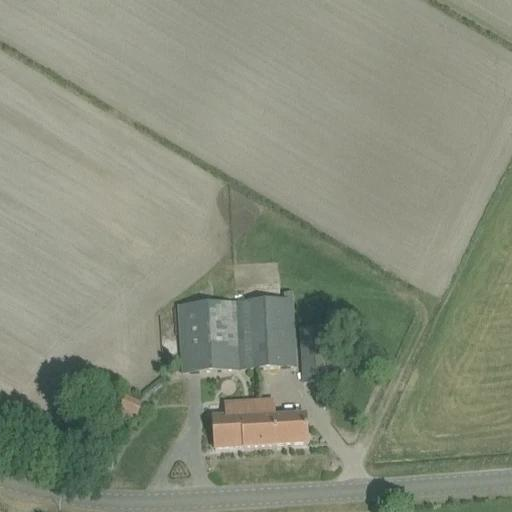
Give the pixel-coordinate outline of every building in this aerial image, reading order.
[(296,369),(292,301),(292,294),(282,295),(283,302),(236,304),(239,372),(255,371),(296,369)] [(239,372),(236,304),(178,307),(182,375),(239,372)] [(301,333),(304,384),(330,382),(327,331),(301,333)] [(125,398),(119,410),(133,417),(139,404),(125,398)] [(308,446),(306,426),(306,417),(274,419),(273,402),(257,403),(260,449),(308,446)] [(214,418),(213,418),(215,451),(260,449),(257,403),(224,405),(225,419),(214,419),(214,418)]
